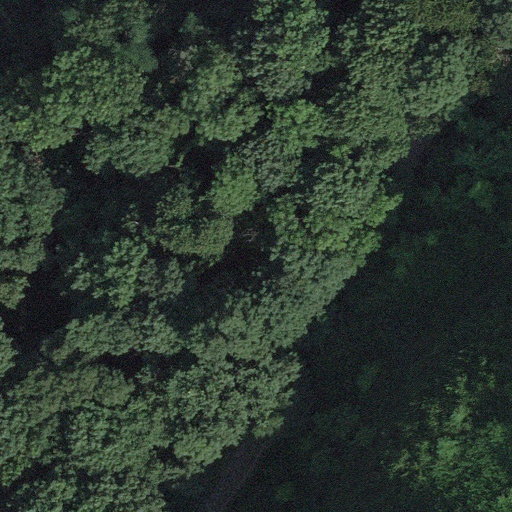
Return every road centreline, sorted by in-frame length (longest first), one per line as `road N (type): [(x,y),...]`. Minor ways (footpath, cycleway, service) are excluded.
road 1 (track): [(217,511),(276,375),(411,196),(511,110)]
road 2 (track): [(14,0),(20,42),(0,163)]
